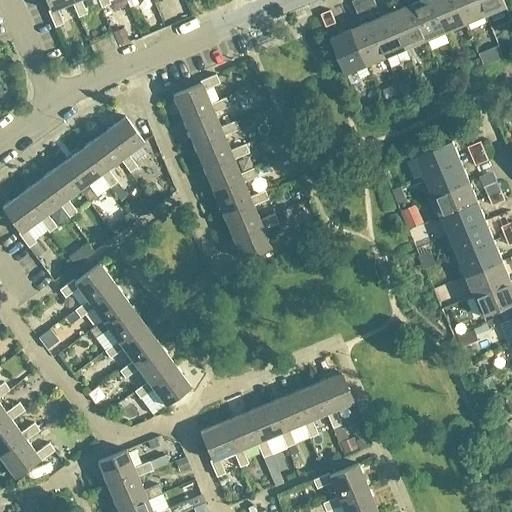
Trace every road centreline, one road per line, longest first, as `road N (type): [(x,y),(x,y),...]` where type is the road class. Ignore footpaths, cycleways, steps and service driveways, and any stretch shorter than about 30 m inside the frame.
road 1 (residential): [(109,442),(1,305),(21,287),(0,259)]
road 2 (residential): [(166,308),(116,241),(184,191)]
road 3 (residential): [(131,66),(282,0)]
road 4 (residential): [(166,308),(218,269),(184,191)]
road 5 (residential): [(184,191),(131,66)]
road 6 (residential): [(0,499),(42,488),(109,442)]
